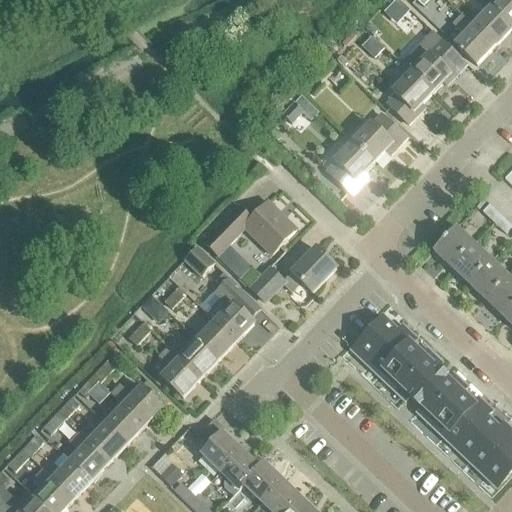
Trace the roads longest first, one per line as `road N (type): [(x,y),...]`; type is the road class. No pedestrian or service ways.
road 1 (track): [(91,0),(272,169)]
road 2 (residential): [(386,262),(389,227),(511,99)]
road 3 (residential): [(424,511),(276,374)]
road 4 (residential): [(511,385),(386,262)]
road 5 (track): [(151,55),(0,130)]
road 6 (residential): [(386,262),(276,374)]
